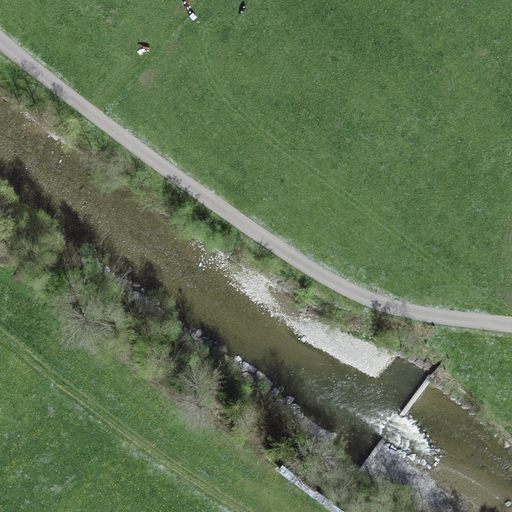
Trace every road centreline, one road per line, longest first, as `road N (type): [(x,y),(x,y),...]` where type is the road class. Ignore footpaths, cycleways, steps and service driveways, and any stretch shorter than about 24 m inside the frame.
road 1 (track): [(511,320),(394,306),(338,281),(112,129),(0,39)]
road 2 (track): [(121,405),(276,511)]
